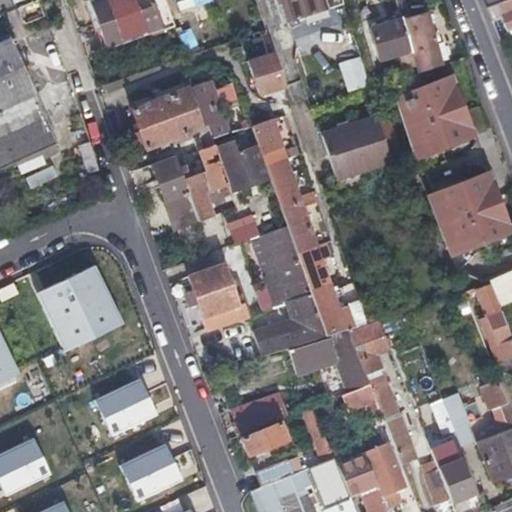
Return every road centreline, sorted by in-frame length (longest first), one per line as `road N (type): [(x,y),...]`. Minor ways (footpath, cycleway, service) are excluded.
road 1 (residential): [(246,511),(133,209),(60,226),(0,254)]
road 2 (unknown): [(0,268),(115,511)]
road 3 (residential): [(511,119),(466,0)]
